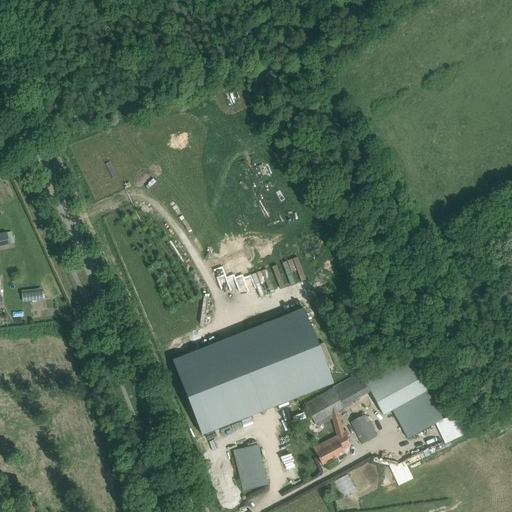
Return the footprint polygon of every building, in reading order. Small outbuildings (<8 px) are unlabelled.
[(253,83),(258,89),(276,74),(270,68),(253,83)] [(11,232),(0,233),(0,247),(9,246),(9,245),(14,244),(11,232)] [(292,272),(297,271),(300,281),(306,279),(299,257),(283,261),(289,285),(296,283),(292,272)] [(271,267),(280,289),(286,287),(277,264),(271,267)] [(270,291),(274,290),(268,269),(253,273),(259,296),(264,294),(261,283),(267,281),(270,291)] [(51,274),(44,277),(45,281),(53,297),(53,298),(60,295),(51,274)] [(303,308),(172,360),(202,436),(333,384),(303,308)] [(418,350),(414,366),(430,371),(435,355),(435,354),(418,350)] [(408,357),(364,382),(370,392),(383,415),(392,410),(427,391),(408,357)] [(351,377),(347,380),(357,399),(370,392),(364,382),(359,373),(351,377)] [(333,388),(305,404),(317,426),(332,418),(337,436),(314,448),(322,465),(345,453),(343,450),(350,446),(343,433),(338,414),(345,410),(344,409),(333,388)] [(351,422),(362,444),(376,436),(365,415),(351,422)] [(243,490),(268,485),(259,444),(234,450),(243,490)] [(347,474),(333,481),(341,498),(356,490),(347,474)] [(37,511),(36,500),(15,503),(16,511),(19,511),(18,511),(37,511)]
